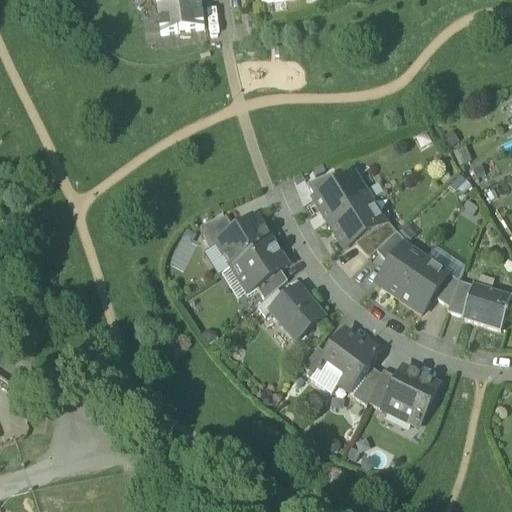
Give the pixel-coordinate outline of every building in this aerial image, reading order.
[(155,0),(161,38),(204,32),(199,0),(155,0)] [(487,140),(465,149),(471,163),(493,154),(487,140)] [(307,188),(315,201),(339,186),(334,177),(307,188)] [(313,203),(330,230),(371,205),(365,195),(354,177),(339,186),(315,201),(313,203)] [(460,178),(449,189),(459,200),(471,190),(460,178)] [(365,195),(371,205),(384,196),(378,186),(365,195)] [(386,228),(371,205),(330,230),(345,254),(357,246),(386,228)] [(201,232),(209,253),(217,248),(217,247),(235,236),(226,221),(226,222),(201,232)] [(217,248),(231,271),(272,246),(257,222),(235,236),(217,247),(217,248)] [(371,261),(376,255),(394,239),(386,228),(357,246),(371,261)] [(406,229),(395,240),(404,249),(405,249),(416,238),(406,229)] [(395,240),(394,239),(376,255),(390,270),(404,249),(395,240)] [(231,271),(240,285),(248,297),(257,292),(274,281),(273,279),(281,274),(287,270),(272,246),(231,271)] [(377,289),(398,303),(425,263),(405,249),(404,249),(390,270),(377,289)] [(435,249),(425,263),(449,279),(459,286),(465,270),(435,249)] [(449,279),(425,263),(398,303),(422,319),(434,301),(449,279)] [(240,285),(231,271),(221,278),(238,304),(246,298),(239,286),(240,285)] [(258,294),(265,305),(278,294),(288,286),(281,274),(273,279),(274,281),(257,292),(258,294)] [(480,278),(476,290),(492,295),(495,283),(480,278)] [(434,301),(449,311),(459,286),(449,279),(434,301)] [(258,294),(257,292),(248,297),(240,285),(239,286),(246,298),(248,301),(258,294)] [(472,290),(459,286),(449,311),(447,316),(463,321),(472,290)] [(462,323),(501,335),(511,301),(492,295),(476,290),(473,289),(472,290),(463,321),(462,323)] [(271,315),(295,344),(323,321),(299,292),(286,303),(271,315)] [(258,311),(265,320),(271,315),(286,303),(278,294),(265,305),(258,311)] [(317,373),(318,374),(338,389),(353,401),(365,385),(372,371),(371,371),(378,359),(346,335),(328,359),(317,373)] [(304,371),(314,379),(318,374),(317,373),(328,359),(318,352),(304,371)] [(353,401),(366,410),(367,407),(382,379),(372,371),(365,385),(353,401)] [(385,411),(420,429),(439,389),(403,371),(398,382),(384,411),(385,411)] [(331,399),(338,389),(318,374),(314,379),(311,384),(331,399)] [(367,407),(383,415),(385,411),(384,411),(398,382),(384,375),(382,379),(367,407)]
